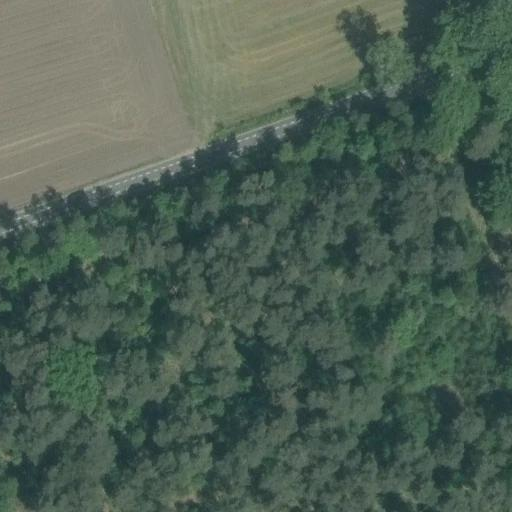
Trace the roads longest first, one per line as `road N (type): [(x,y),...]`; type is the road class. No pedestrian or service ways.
road 1 (unclassified): [(0,229),(511,50)]
road 2 (unknown): [(120,0),(169,170)]
